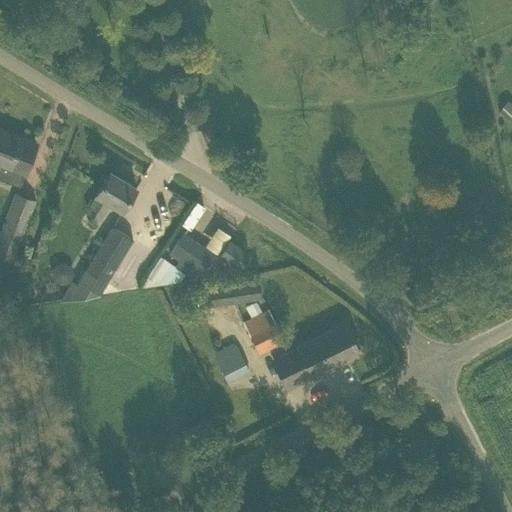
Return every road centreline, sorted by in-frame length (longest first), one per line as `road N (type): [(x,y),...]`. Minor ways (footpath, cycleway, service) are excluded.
road 1 (unclassified): [(427,371),(396,327),(320,252),(0,45)]
road 2 (unclassified): [(145,511),(427,371)]
road 3 (unclassified): [(498,511),(427,371)]
